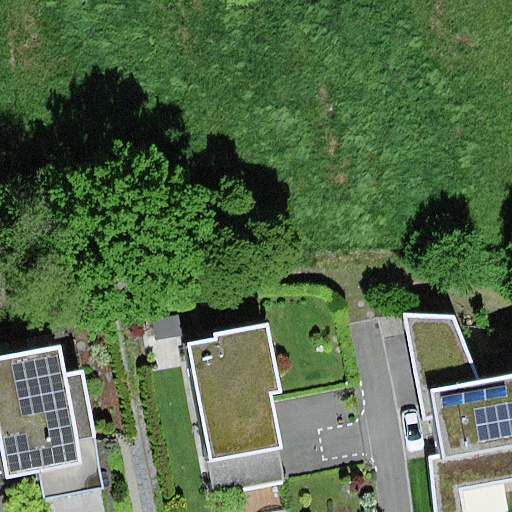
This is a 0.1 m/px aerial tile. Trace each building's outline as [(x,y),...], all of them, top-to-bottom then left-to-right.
[(181,316),(154,320),(157,341),(185,336),(181,316)] [(434,392),(479,383),(453,319),(405,317),(421,395),(434,392)] [(214,339),(185,344),(207,461),(274,448),(278,448),(268,393),(279,392),(266,325),(213,335),(214,339)] [(87,343),(1,360),(23,474),(109,458),(87,343)] [(511,376),(479,383),(434,392),(442,455),(427,458),(435,511),(464,511),(460,487),(511,479),(511,376)] [(292,459),(369,447),(358,383),(282,396),(292,459)] [(274,448),(207,461),(213,493),(280,481),(274,448)]
